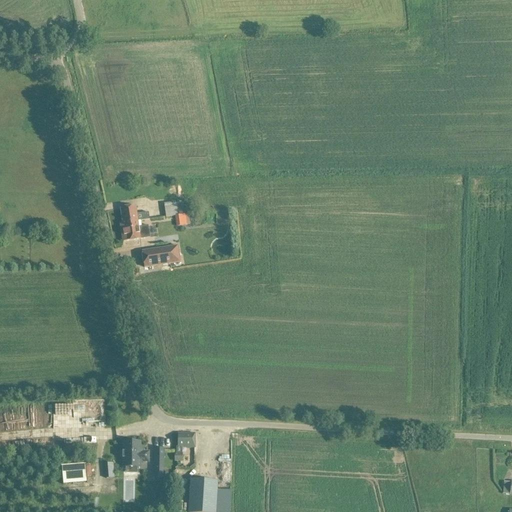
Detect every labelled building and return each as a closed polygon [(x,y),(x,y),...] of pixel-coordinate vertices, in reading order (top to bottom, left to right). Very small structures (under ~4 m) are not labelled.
[(183,204),(176,205),(176,202),(164,204),(166,217),(177,216),(184,215),(185,225),(193,224),(192,213),(194,213),(194,209),(184,210),(183,204)] [(123,242),(133,241),(150,238),(148,226),(141,227),(140,221),(150,220),(148,212),(137,214),(136,206),(121,208),(123,223),(120,223),(123,242)] [(145,268),(180,262),(178,246),(148,251),(142,252),(145,268)] [(174,434),(174,467),(177,467),(177,461),(183,461),(183,454),(177,454),(177,448),(195,448),(195,434),(174,434)] [(148,462),(148,453),(140,453),(140,444),(132,443),(127,443),(124,443),(124,452),(122,452),(122,460),(124,460),(124,467),(140,467),(140,462),(148,462)] [(164,478),(164,449),(155,449),(155,478),(164,478)] [(106,476),(114,475),(113,463),(105,464),(106,476)] [(85,464),(57,467),(57,479),(61,479),(62,485),(86,483),(85,464)] [(121,483),(128,489),(134,481),(126,476),(121,483)] [(217,490),(217,482),(191,480),(190,511),(184,511),(229,511),(230,490),(217,490)]
